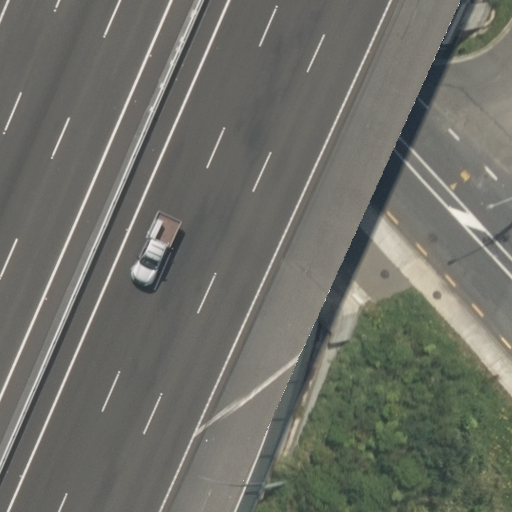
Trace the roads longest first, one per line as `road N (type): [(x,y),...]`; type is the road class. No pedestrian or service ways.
road 1 (motorway): [(314,0),(84,511)]
road 2 (tertiary): [(250,0),(471,227)]
road 3 (motorway): [(0,200),(84,0)]
